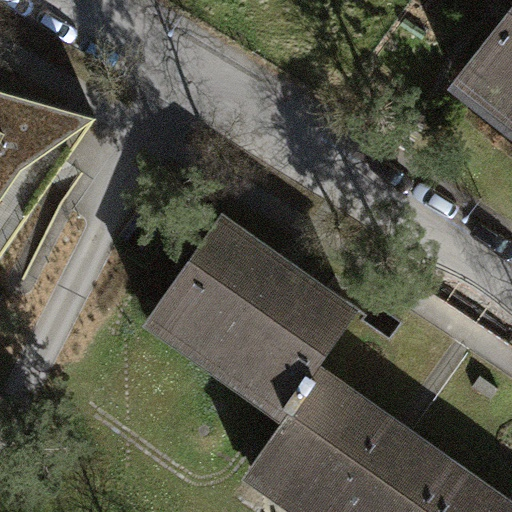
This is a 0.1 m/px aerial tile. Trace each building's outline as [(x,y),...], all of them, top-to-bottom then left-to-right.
[(455,89),(511,132),(511,7),(499,25),(503,27),(455,89)] [(0,241),(87,119),(0,91),(0,241)] [(158,313),(294,409),(316,378),(306,372),(349,311),(222,222),(158,313)] [(251,470),(311,511),(427,511),(457,469),(320,373),(316,378),(294,409),(251,470)] [(511,511),(511,507),(457,469),(427,511),(511,511)]
